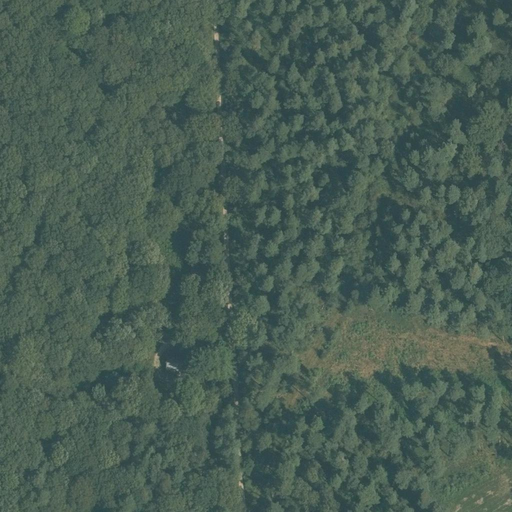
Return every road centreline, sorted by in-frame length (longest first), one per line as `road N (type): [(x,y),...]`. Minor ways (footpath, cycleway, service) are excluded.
road 1 (track): [(256,511),(275,425),(365,248),(445,0)]
road 2 (track): [(215,0),(247,511)]
